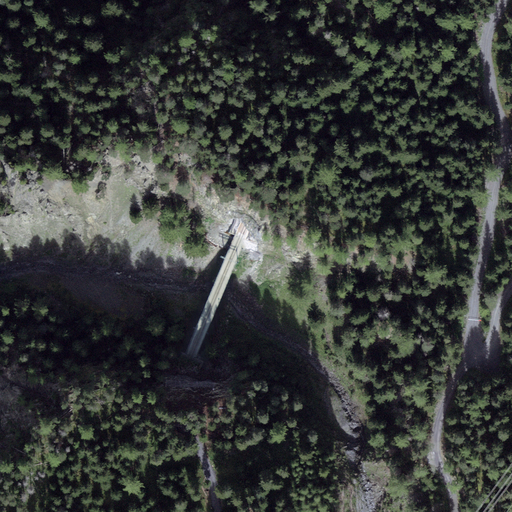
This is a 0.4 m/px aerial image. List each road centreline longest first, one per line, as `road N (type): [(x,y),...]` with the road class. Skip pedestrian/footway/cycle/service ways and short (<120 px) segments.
road 1 (track): [(470,360),(503,127),(487,46),(495,0)]
road 2 (track): [(454,511),(438,443),(444,406),(451,385),(490,344),(511,286)]
